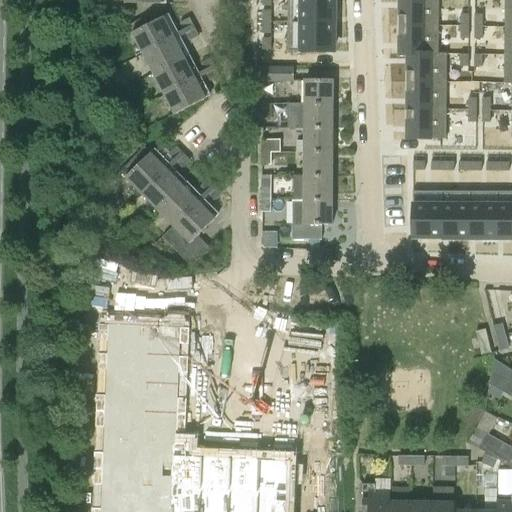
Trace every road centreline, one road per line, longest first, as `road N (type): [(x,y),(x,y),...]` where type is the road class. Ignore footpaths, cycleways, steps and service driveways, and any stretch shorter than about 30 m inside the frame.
road 1 (residential): [(380,268),(366,0)]
road 2 (residential): [(185,306),(254,260),(380,268)]
road 3 (unknown): [(261,261),(235,227),(224,140),(192,100)]
road 4 (residential): [(380,268),(511,273)]
